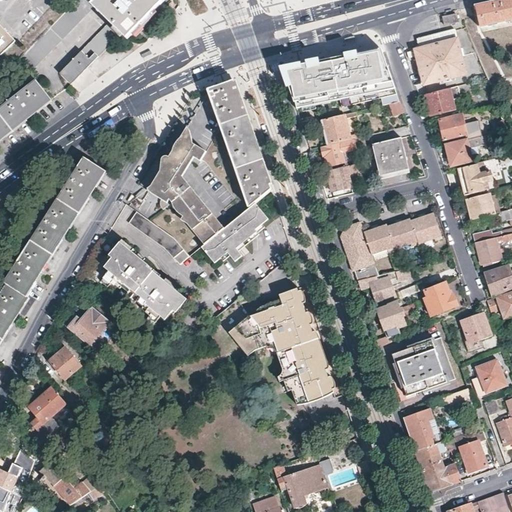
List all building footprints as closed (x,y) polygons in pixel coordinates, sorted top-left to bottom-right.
[(94,0),(92,3),(88,0),(76,0),(18,60),(29,71),(93,4),(110,20),(81,52),(60,72),(71,83),(78,75),(96,57),(97,56),(122,31),(127,36),(162,0),(94,0)] [(511,0),(501,0),(492,2),(476,5),(481,27),(511,20),(511,0)] [(459,22),(457,13),(443,17),(445,25),(459,22)] [(0,56),(17,40),(0,22),(0,56)] [(455,30),(417,40),(419,49),(415,50),(424,85),(467,74),(458,39),(457,39),(455,30)] [(285,75),(297,109),(339,99),(341,107),(397,93),(381,47),(288,69),(290,74),(285,75)] [(34,78),(30,72),(17,82),(22,88),(34,78)] [(50,97),(34,78),(22,88),(0,105),(0,136),(7,132),(50,97)] [(248,208),(254,203),(270,189),(271,189),(263,166),(253,139),(246,118),(237,91),(234,84),(233,81),(207,90),(215,113),(225,142),(248,208)] [(472,91),(469,82),(458,86),(461,94),(472,91)] [(458,86),(450,89),(450,88),(426,95),(432,115),(455,109),(453,100),(461,98),(458,86)] [(399,101),(390,103),(394,113),(403,110),(399,101)] [(358,115),(357,111),(322,119),(328,144),(357,137),(362,136),(361,132),(351,135),(347,118),(358,115)] [(466,139),(483,135),(481,129),(467,132),(462,114),(439,120),(444,139),(465,135),(466,139)] [(507,129),(503,119),(496,122),(500,131),(507,129)] [(190,227),(204,245),(224,228),(184,179),(196,160),(203,165),(208,154),(195,146),(193,139),(192,134),(189,129),(182,142),(178,145),(175,150),(174,155),(170,160),(168,159),(166,160),(164,161),(163,164),(162,175),(153,190),(149,192),(154,197),(160,200),(169,206),(172,203),(174,206),(175,209),(177,213),(179,216),(183,219),(185,220),(183,223),(190,227)] [(510,136),(507,129),(500,131),(503,138),(510,136)] [(466,139),(447,144),(452,165),(473,160),(470,148),(485,144),(483,135),(466,139)] [(402,138),(402,137),(373,144),(381,176),(409,169),(402,138)] [(347,166),(363,162),(361,156),(345,160),(343,151),(357,148),(354,139),(323,147),(325,156),(326,156),(328,165),(345,162),(347,166)] [(25,293),(30,286),(42,267),(62,235),(91,191),(105,169),(84,155),(5,279),(8,281),(0,293),(0,338),(8,327),(28,295),(25,293)] [(357,176),(365,174),(363,162),(347,166),(339,167),(340,169),(327,172),(332,191),(352,186),(349,174),(356,172),(357,176)] [(490,169),(481,171),(479,163),(459,168),(466,194),(486,189),(484,183),(493,180),(490,169)] [(491,192),(466,198),(471,219),(482,217),(484,225),(508,219),(511,218),(511,207),(495,211),(491,192)] [(204,245),(201,247),(214,262),(220,257),(223,260),(229,255),(234,260),(241,255),(238,251),(258,233),(257,232),(263,226),(261,224),(267,218),(254,203),(248,208),(224,228),(204,245)] [(442,235),(433,211),(410,219),(418,241),(419,243),(442,235)] [(176,240),(136,212),(128,223),(181,263),(190,256),(176,240)] [(418,241),(410,219),(409,214),(386,222),(395,246),(395,248),(418,241)] [(372,254),(364,230),(361,220),(345,225),(340,234),(346,250),(353,270),(354,269),(358,279),(359,278),(379,274),(375,262),(372,254)] [(395,246),(386,222),(364,230),(372,254),(395,246)] [(474,233),(476,242),(511,232),(511,227),(492,233),(490,229),(474,233)] [(511,232),(476,242),(482,264),(501,259),(498,246),(511,242),(511,232)] [(151,312),(149,315),(146,320),(152,326),(161,316),(165,320),(173,310),(176,312),(186,299),(176,290),(178,287),(167,278),(165,280),(163,283),(158,278),(159,276),(150,268),(152,265),(133,249),(131,252),(120,242),(110,254),(113,257),(106,267),(109,270),(101,281),(107,287),(111,282),(113,280),(122,287),(128,292),(137,300),(143,306),(151,312)] [(291,268),(297,263),(293,254),(272,271),(278,279),(291,268)] [(491,295),(511,286),(511,277),(508,265),(484,273),(491,295)] [(379,274),(359,278),(361,288),(371,285),(377,301),(396,294),(389,277),(397,275),(398,278),(409,274),(408,267),(379,274)] [(120,289),(122,287),(113,280),(111,282),(120,289)] [(457,305),(452,293),(449,294),(445,281),(424,290),(426,297),(423,298),(430,316),(457,305)] [(411,293),(425,288),(423,283),(402,291),(403,296),(411,293)] [(299,291),(298,288),(280,295),(283,305),(251,316),(250,315),(229,333),(248,356),(256,350),(267,347),(268,350),(269,349),(272,349),(275,350),(276,353),(282,366),(283,370),(283,373),(281,375),(279,377),(280,382),(284,381),(288,392),(292,391),(297,405),(302,404),(310,403),(310,404),(319,400),(327,397),(334,392),(333,389),(329,377),(327,370),(313,332),(311,325),(306,313),(303,304),(299,291)] [(486,302),(491,314),(500,311),(503,319),(511,315),(511,289),(510,291),(510,293),(486,302)] [(135,303),(137,300),(128,292),(126,295),(135,303)] [(397,299),(389,302),(388,305),(379,309),(387,334),(376,338),(379,345),(392,339),(390,334),(400,331),(398,325),(405,323),(402,314),(415,311),(411,301),(400,305),(397,299)] [(142,308),(149,315),(151,312),(143,306),(142,308)] [(91,348),(111,323),(92,307),(80,321),(77,318),(69,328),(91,348)] [(491,336),(482,312),(461,320),(470,343),(491,336)] [(316,331),(313,332),(327,370),(329,369),(329,367),(329,364),(319,335),(317,333),(316,331)] [(455,377),(440,337),(401,351),(400,348),(391,351),(400,374),(407,396),(416,393),(415,390),(455,377)] [(80,367),(65,348),(49,361),(65,380),(80,367)] [(157,397),(191,366),(183,356),(149,388),(157,397)] [(507,386),(497,361),(476,368),(486,394),(507,386)] [(101,393),(110,404),(118,398),(109,386),(101,393)] [(448,404),(471,396),(468,387),(441,396),(443,401),(446,400),(448,404)] [(37,418),(31,424),(33,426),(41,436),(45,441),(54,450),(67,440),(57,429),(59,426),(51,417),(66,404),(51,388),(28,408),(37,418)] [(484,403),(489,414),(501,409),(498,398),(484,403)] [(511,398),(507,401),(511,414),(501,417),(501,420),(497,421),(506,446),(511,443),(511,398)] [(85,425),(93,418),(84,406),(75,413),(85,425)] [(411,437),(416,450),(436,443),(441,441),(429,408),(404,417),(411,437)] [(41,436),(33,426),(23,435),(32,444),(34,443),(41,436)] [(463,426),(444,432),(447,439),(466,433),(463,426)] [(479,441),(486,439),(482,427),(466,433),(447,439),(451,449),(460,446),(478,439),(479,441)] [(41,436),(34,443),(38,447),(45,441),(41,436)] [(488,465),(479,441),(478,439),(460,446),(470,471),(488,465)] [(446,471),(445,468),(439,453),(436,443),(416,450),(421,468),(432,465),(435,475),(446,471)] [(322,460),(325,473),(333,472),(330,458),(322,460)] [(362,477),(371,474),(366,461),(357,464),(362,477)] [(91,492),(81,482),(78,485),(67,474),(69,472),(60,462),(55,466),(51,463),(41,473),(44,476),(38,482),(50,497),(57,491),(70,506),(91,492)] [(456,464),(445,468),(446,471),(435,475),(432,465),(421,468),(427,485),(430,492),(462,481),(456,464)] [(274,469),(282,492),(289,489),(295,509),(307,504),(304,496),(328,488),(320,465),(287,477),(283,465),(274,469)] [(510,511),(504,492),(456,509),(448,511),(510,511)] [(280,511),(276,498),(254,506),(256,511),(280,511)]
